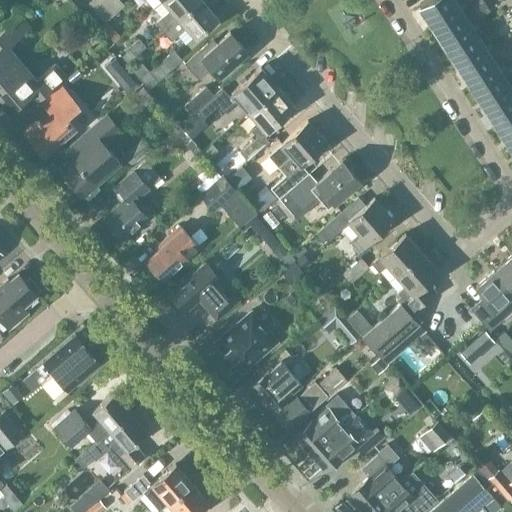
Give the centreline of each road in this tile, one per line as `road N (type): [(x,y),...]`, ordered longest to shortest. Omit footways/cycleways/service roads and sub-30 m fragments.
road 1 (residential): [(250,0),(293,67),(447,246),(480,246),(511,217)]
road 2 (residential): [(287,511),(84,289)]
road 3 (residential): [(511,187),(390,0)]
road 4 (residential): [(84,289),(0,191)]
